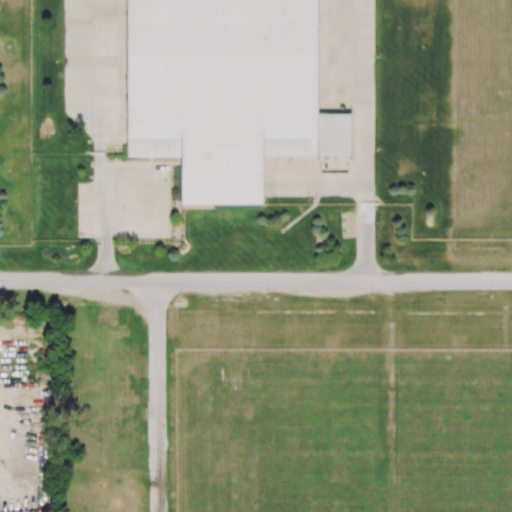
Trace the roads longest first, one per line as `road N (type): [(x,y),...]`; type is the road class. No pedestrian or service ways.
road 1 (tertiary): [(0,279),(511,280)]
road 2 (residential): [(157,511),(157,280)]
